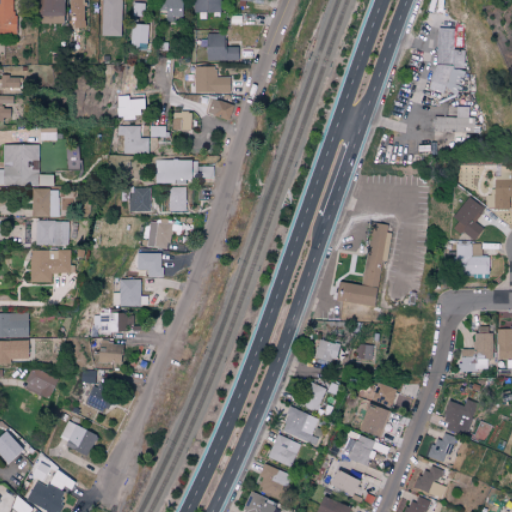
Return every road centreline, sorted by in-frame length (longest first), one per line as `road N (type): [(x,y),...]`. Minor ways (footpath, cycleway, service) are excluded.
road 1 (secondary): [(382,0),(256,354),(185,511)]
road 2 (tertiary): [(104,508),(179,344),(298,0)]
road 3 (secondary): [(211,511),(257,413),(331,211)]
road 4 (residential): [(386,511),(452,344),(452,295)]
road 5 (secondary): [(361,125),(406,0)]
